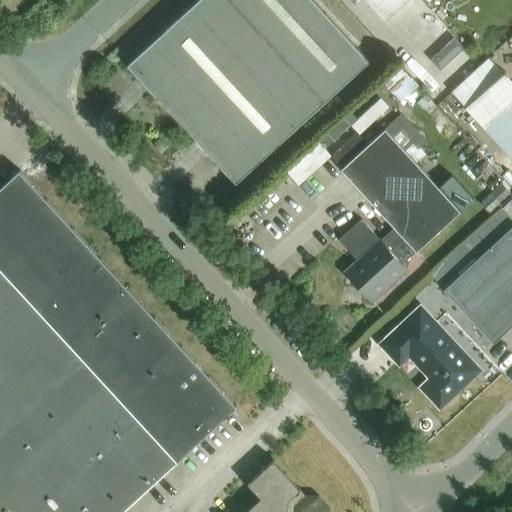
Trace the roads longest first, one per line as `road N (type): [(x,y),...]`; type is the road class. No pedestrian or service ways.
road 1 (residential): [(418,511),(23,80)]
road 2 (residential): [(23,80),(113,0)]
